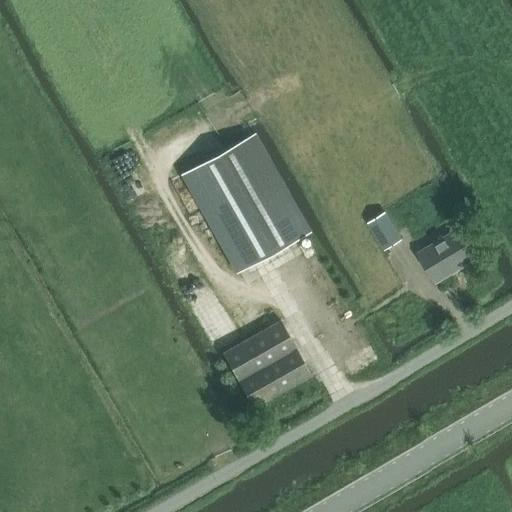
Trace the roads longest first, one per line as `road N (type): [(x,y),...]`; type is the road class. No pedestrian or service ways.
road 1 (unclassified): [(156,511),(511,307)]
road 2 (tertiary): [(511,406),(329,511)]
